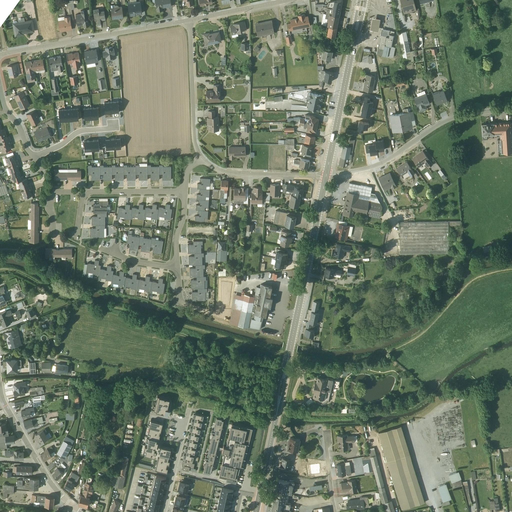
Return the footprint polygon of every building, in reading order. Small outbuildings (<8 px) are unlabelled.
[(151,0),(152,2),(154,3),(155,3),(157,11),(162,10),(162,8),(171,6),(169,0),(151,0)] [(327,8),(340,10),(341,0),(340,0),(328,2),(327,5),(322,4),(315,4),(315,7),(322,7),(327,8)] [(399,0),(403,14),(416,10),(412,0),(399,0)] [(128,4),(130,16),(135,15),(135,14),(141,13),(140,2),(128,4)] [(112,19),(123,18),(121,6),(119,7),(117,5),(115,5),(114,6),(114,7),(113,5),(110,5),(110,8),(112,19)] [(327,8),(326,14),(339,16),(340,10),(327,8)] [(98,9),(92,10),(94,20),(96,20),(97,25),(100,24),(100,20),(105,19),(104,11),(103,11),(99,11),(98,9)] [(77,26),(84,25),(84,27),(89,26),(87,14),(89,13),(89,10),(86,10),(80,11),(80,14),(75,14),(77,26)] [(287,24),(288,31),(309,27),(307,16),(304,17),(304,14),(298,16),(298,18),(290,20),(291,23),(287,24)] [(325,26),(336,28),(339,16),(326,14),(325,18),(327,19),(325,26)] [(64,17),(57,18),(60,32),(71,30),(69,16),(64,17)] [(375,19),(371,18),(369,30),(373,31),(377,31),(379,19),(375,19)] [(13,22),(15,36),(23,35),(23,33),(33,31),(31,20),(17,22),(15,21),(14,21),(13,22)] [(257,37),(269,34),(273,33),(274,33),(271,21),(255,24),(257,37)] [(230,26),(231,35),(242,32),(242,31),(246,30),(244,22),(233,24),(234,25),(230,26)] [(326,35),(334,37),(336,28),(325,26),(325,28),(327,29),(326,35)] [(394,32),(381,29),(379,35),(380,35),(376,54),(381,55),(381,56),(393,58),(395,47),(391,46),(394,32)] [(209,33),(203,34),(205,45),(217,43),(217,40),(220,39),(218,32),(209,34),(209,33)] [(398,33),(401,53),(409,51),(406,32),(398,33)] [(110,62),(112,61),(112,60),(112,59),(114,58),(113,55),(114,54),(113,48),(110,49),(110,47),(109,47),(108,47),(107,47),(107,48),(104,48),(105,51),(102,51),(103,57),(106,57),(106,59),(108,59),(108,61),(110,62)] [(320,49),(318,57),(330,59),(331,51),(332,51),(320,49)] [(86,63),(98,61),(96,50),(84,52),(86,63)] [(413,57),(416,56),(416,51),(401,53),(403,63),(413,61),(413,57)] [(72,53),(66,54),(68,64),(72,63),(73,68),(80,67),(79,62),(80,62),(78,52),(74,53),(72,54),(72,53)] [(58,71),(63,71),(60,56),(49,58),(51,71),(58,70),(58,71)] [(39,73),(45,72),(42,59),(33,61),(35,73),(39,72),(39,73)] [(28,82),(35,81),(34,78),(36,78),(34,71),(33,61),(25,62),(26,67),(24,68),(27,80),(28,82)] [(7,66),(10,77),(18,76),(16,65),(18,64),(7,66)] [(321,87),(323,80),(331,82),(333,73),(322,70),(322,66),(317,66),(319,86),(321,87)] [(374,76),(366,75),(363,90),(372,92),(375,79),(374,79),(374,76)] [(69,77),(70,85),(78,83),(77,76),(69,77)] [(57,86),(56,78),(51,79),(52,87),(53,87),(53,89),(51,90),(51,95),(52,95),(58,94),(58,91),(59,90),(58,86),(57,86)] [(106,88),(104,79),(98,80),(99,89),(106,88)] [(220,90),(220,85),(213,85),(213,91),(206,91),(206,102),(220,101),(220,90)] [(443,89),(432,94),(436,105),(447,101),(443,89)] [(27,94),(25,90),(14,96),(20,110),(30,105),(25,95),(27,94)] [(429,104),(423,90),(416,93),(417,96),(413,98),(419,111),(426,109),(425,105),(429,104)] [(320,95),(307,92),(306,99),(309,99),(307,109),(317,110),(319,111),(319,110),(320,107),(320,106),(318,106),(319,100),(321,100),(322,96),(320,95)] [(363,100),(362,106),(371,108),(372,102),(369,101),(370,98),(364,97),(363,100)] [(371,108),(362,106),(361,110),(360,114),(369,116),(371,108)] [(408,112),(407,108),(402,109),(402,113),(399,114),(402,130),(411,129),(412,128),(411,126),(415,125),(412,111),(409,112),(409,111),(408,112)] [(65,121),(72,121),(72,120),(71,109),(64,110),(65,121)] [(35,110),(26,114),(28,119),(28,118),(31,125),(40,121),(35,110)] [(208,122),(208,131),(219,130),(218,117),(215,117),(215,111),(208,111),(208,117),(206,118),(207,122),(208,122)] [(389,115),(392,132),(402,130),(399,114),(389,115)] [(300,118),(299,121),(316,125),(318,119),(314,118),(314,116),(305,115),(304,118),(305,118),(305,119),(300,118)] [(55,128),(55,120),(51,120),(41,125),(42,127),(36,129),(36,131),(34,132),(38,142),(51,136),(48,130),(52,128),(55,128)] [(239,122),(240,131),(244,131),(244,132),(249,132),(249,130),(250,130),(250,121),(249,121),(249,122),(244,122),(244,125),(244,122),(239,122)] [(299,121),(298,125),(303,126),(303,127),(306,128),(306,131),(311,132),(311,131),(315,131),(316,125),(299,121)] [(358,127),(357,130),(362,131),(363,128),(367,129),(368,123),(358,121),(357,127),(358,127)] [(499,139),(500,153),(511,152),(511,147),(510,122),(481,124),(482,140),(487,140),(487,137),(489,137),(489,135),(496,134),(497,139),(499,139)] [(2,142),(10,140),(9,137),(7,137),(5,132),(0,133),(0,141),(2,141),(2,142)] [(299,137),(298,141),(308,143),(309,141),(313,142),(314,136),(305,134),(304,138),(299,137)] [(120,138),(112,139),(113,149),(121,148),(120,138)] [(106,149),(113,149),(112,139),(105,139),(106,149)] [(352,155),(354,140),(349,139),(348,146),(342,145),(338,165),(346,167),(347,164),(350,164),(351,159),(350,159),(351,155),(352,155)] [(0,144),(0,148),(1,153),(11,150),(9,144),(11,144),(10,140),(2,142),(3,144),(0,144)] [(98,140),(91,140),(91,150),(99,150),(98,140)] [(370,155),(377,153),(377,151),(384,150),(382,140),(375,141),(375,144),(368,145),(370,155)] [(301,145),(300,154),(310,156),(312,147),(301,145)] [(229,147),(229,159),(234,159),(233,157),(245,156),(244,146),(229,147)] [(422,151),(411,159),(418,167),(424,163),(427,168),(432,164),(422,151)] [(11,165),(18,163),(17,160),(15,160),(13,155),(4,158),(2,159),(4,165),(7,165),(10,164),(11,165)] [(294,157),(293,164),(299,166),(303,167),(303,166),(308,167),(309,160),(294,157)] [(406,162),(396,169),(400,176),(407,172),(410,176),(414,174),(406,162)] [(8,168),(10,175),(19,172),(17,167),(19,166),(18,163),(11,165),(11,167),(8,168)] [(91,165),(88,165),(88,174),(91,175),(91,180),(100,180),(100,175),(100,167),(91,167),(91,165)] [(103,180),(111,180),(112,174),(111,167),(103,167),(103,165),(100,165),(100,167),(100,175),(103,175),(103,180)] [(115,165),(111,165),(111,167),(112,174),(115,175),(115,180),(123,180),(123,174),(123,167),(115,167),(115,165)] [(127,165),(123,165),(123,167),(123,174),(126,174),(126,180),(135,180),(135,174),(135,167),(127,167),(127,165)] [(138,180),(147,180),(147,174),(147,166),(139,166),(139,165),(135,165),(135,167),(135,174),(138,174),(138,180)] [(150,165),(147,165),(147,166),(147,174),(150,174),(150,180),(159,180),(159,174),(159,166),(150,166),(150,165)] [(162,180),(171,180),(171,166),(162,166),(162,165),(159,165),(159,166),(159,174),(162,174),(162,180)] [(54,171),(54,180),(63,180),(63,179),(67,179),(67,170),(58,169),(58,171),(54,171)] [(77,169),(67,170),(67,179),(72,179),(72,180),(81,180),(81,171),(77,171),(77,169)] [(19,172),(10,175),(12,182),(16,181),(16,182),(23,180),(22,177),(21,177),(19,172)] [(389,173),(378,178),(384,191),(390,188),(391,189),(395,187),(389,173)] [(198,178),(197,189),(209,189),(212,189),(212,184),(209,184),(210,178),(198,178)] [(24,189),(31,187),(29,183),(28,184),(26,179),(17,182),(20,189),(23,188),(24,189)] [(219,203),(225,203),(225,198),(226,198),(227,181),(221,180),(219,203)] [(299,187),(283,183),(282,193),(301,197),(303,189),(298,189),(299,187)] [(349,183),(342,213),(355,216),(355,215),(354,215),(355,213),(358,214),(358,215),(365,216),(366,215),(379,218),(382,207),(375,194),(370,193),(371,187),(360,185),(349,183)] [(270,184),(269,195),(278,195),(279,184),(270,184)] [(32,190),(31,187),(24,189),(24,190),(20,192),(23,199),(24,198),(25,201),(33,198),(32,196),(30,191),(32,190)] [(261,187),(253,187),(253,190),(251,190),(251,204),(257,204),(257,207),(262,207),(262,204),(261,204),(261,187)] [(241,189),(234,189),(234,203),(247,203),(248,188),(245,188),(241,188),(241,189)] [(197,189),(196,199),(208,200),(209,189),(197,189)] [(288,205),(298,207),(300,197),(290,194),(288,205)] [(196,199),(195,210),(207,211),(208,200),(196,199)] [(93,205),(93,213),(97,213),(106,213),(106,205),(108,205),(108,201),(98,201),(98,204),(93,205)] [(29,216),(38,216),(38,208),(37,208),(37,203),(31,203),(31,212),(29,212),(29,216)] [(117,219),(119,219),(119,217),(124,217),(124,219),(130,220),(130,219),(131,209),(129,209),(130,205),(126,204),(125,209),(123,209),(123,208),(118,207),(117,219)] [(145,209),(142,209),(143,205),(139,204),(138,209),(136,209),(136,208),(132,207),(131,209),(130,219),(132,219),(132,217),(137,217),(137,219),(143,219),(145,209)] [(143,219),(150,220),(150,219),(157,219),(158,209),(156,209),(156,205),(152,204),(152,209),(150,209),(150,208),(145,207),(145,209),(143,219)] [(159,219),(164,220),(164,218),(170,219),(171,209),(169,209),(170,204),(166,204),(165,209),(163,208),(158,207),(158,209),(157,219),(159,219)] [(195,210),(195,221),(207,221),(207,211),(195,210)] [(295,214),(275,210),(273,223),(293,227),(295,218),(294,217),(295,214)] [(91,216),(91,225),(95,225),(104,225),(105,225),(105,217),(106,216),(106,213),(97,213),(97,216),(91,216)] [(30,229),(37,229),(37,225),(38,225),(38,216),(29,216),(29,220),(27,220),(27,229),(30,229)] [(337,223),(334,237),(347,240),(348,236),(350,236),(352,227),(346,225),(347,223),(338,221),(338,224),(337,223)] [(399,223),(399,255),(448,254),(448,222),(399,223)] [(90,228),(90,237),(103,237),(103,228),(105,228),(104,225),(95,225),(95,228),(90,228)] [(29,242),(38,242),(38,234),(37,234),(37,229),(30,229),(30,238),(29,238),(29,242)] [(129,244),(129,249),(137,250),(139,237),(131,236),(132,231),(128,230),(126,243),(129,244)] [(277,243),(288,246),(289,241),(290,242),(291,237),(290,237),(291,233),(281,231),(279,239),(277,239),(277,243)] [(143,236),(140,236),(138,245),(141,245),(140,251),(149,252),(151,239),(143,238),(143,236)] [(152,253),(161,254),(163,241),(158,240),(158,238),(155,237),(155,238),(151,238),(150,247),(153,247),(152,253)] [(202,245),(202,241),(193,241),(193,244),(187,245),(187,253),(194,253),(201,253),(200,245),(202,245)] [(217,251),(216,260),(226,261),(227,251),(224,250),(225,242),(218,241),(217,251)] [(332,249),(331,255),(342,258),(344,251),(349,252),(350,246),(336,243),(335,249),(332,249)] [(45,249),(45,258),(49,258),(49,260),(54,260),(54,256),(58,256),(58,250),(54,250),(54,249),(45,249)] [(63,250),(58,250),(58,256),(67,257),(67,258),(71,258),(71,249),(63,249),(63,250)] [(275,258),(286,261),(287,254),(284,253),(285,251),(279,249),(277,249),(276,252),(274,258),(275,258)] [(188,256),(188,265),(195,265),(202,265),(202,256),(203,256),(203,253),(201,253),(194,253),(194,256),(188,256)] [(274,265),(274,268),(282,270),(282,267),(285,267),(287,261),(286,261),(275,258),(274,265)] [(85,274),(85,275),(93,276),(93,274),(99,275),(100,269),(100,265),(98,265),(99,261),(95,260),(94,264),(87,263),(87,264),(84,264),(83,273),(85,274)] [(343,268),(343,270),(346,271),(346,274),(354,276),(356,268),(355,268),(355,265),(349,264),(348,266),(347,266),(347,268),(343,268)] [(100,280),(100,281),(105,282),(105,280),(111,281),(112,274),(113,271),(110,270),(111,266),(107,265),(106,270),(104,270),(104,269),(100,269),(99,275),(98,280),(100,280)] [(189,268),(190,277),(196,277),(203,277),(203,268),(204,268),(204,265),(202,265),(195,265),(195,268),(189,268)] [(325,268),(324,275),(328,276),(328,277),(332,278),(332,276),(340,278),(341,271),(325,268)] [(112,286),(118,287),(118,285),(124,286),(125,277),(125,276),(123,276),(124,272),(120,271),(119,276),(117,275),(112,274),(111,281),(111,285),(111,286),(112,286)] [(123,289),(125,289),(125,286),(131,287),(131,288),(137,289),(138,279),(136,279),(136,275),(132,274),(132,279),(130,278),(125,277),(124,286),(123,289)] [(136,291),(143,292),(144,290),(150,291),(151,281),(149,281),(149,277),(145,276),(145,281),(143,280),(138,279),(137,289),(136,291)] [(205,280),(205,277),(203,277),(196,277),(196,280),(191,280),(191,289),(197,288),(204,288),(204,280),(205,280)] [(150,293),(156,294),(157,293),(163,293),(164,283),(162,283),(163,279),(158,278),(158,283),(156,283),(156,282),(151,281),(150,291),(150,293)] [(269,296),(271,287),(260,284),(260,287),(256,286),(254,296),(241,294),(240,295),(234,294),(231,308),(232,308),(229,323),(248,328),(248,327),(260,329),(260,328),(262,326),(264,316),(265,316),(267,306),(270,307),(272,297),(269,296)] [(192,292),(192,300),(205,300),(208,300),(208,288),(204,288),(197,288),(197,292),(192,292)] [(314,327),(319,302),(313,301),(308,325),(314,327)] [(31,309),(25,311),(28,317),(29,320),(37,317),(35,314),(34,315),(31,309)] [(12,314),(10,310),(6,311),(0,313),(0,321),(1,322),(2,326),(10,323),(8,316),(12,314)] [(314,327),(306,325),(304,335),(308,335),(307,337),(313,338),(314,333),(313,332),(314,327)] [(17,330),(3,333),(5,338),(6,338),(9,347),(21,344),(17,330)] [(3,360),(3,367),(7,366),(7,372),(18,371),(17,366),(21,366),(21,359),(3,360)] [(50,372),(50,363),(41,363),(41,372),(50,372)] [(61,371),(67,372),(71,373),(72,366),(56,364),(55,366),(52,366),(52,370),(55,371),(54,374),(60,375),(61,371)] [(337,389),(339,381),(317,377),(316,382),(314,381),(312,393),(313,393),(312,398),(317,399),(316,401),(317,403),(322,405),(326,402),(328,402),(331,387),(337,389)] [(23,386),(26,386),(25,382),(13,384),(15,390),(14,391),(14,395),(19,394),(19,396),(25,395),(23,386)] [(30,397),(44,393),(43,390),(42,387),(35,387),(28,388),(30,397)] [(40,400),(45,399),(44,395),(32,397),(33,406),(39,405),(39,406),(41,406),(40,401),(41,401),(40,400)] [(156,395),(153,409),(167,413),(171,399),(156,395)] [(21,411),(22,417),(32,416),(31,412),(34,411),(33,407),(25,409),(25,410),(21,411)] [(202,422),(204,415),(195,413),(193,413),(192,417),(193,417),(193,420),(202,422)] [(23,421),(25,428),(33,426),(34,427),(38,426),(38,424),(43,422),(42,417),(36,418),(36,417),(23,421)] [(207,455),(205,455),(204,460),(206,460),(203,471),(210,473),(219,438),(223,420),(221,420),(221,419),(216,417),(213,429),(212,429),(210,434),(212,434),(207,455)] [(200,429),(202,422),(193,420),(191,419),(190,424),(192,424),(191,426),(200,429)] [(151,420),(150,425),(149,427),(161,430),(161,428),(162,423),(151,420)] [(0,434),(8,434),(8,429),(6,429),(5,423),(1,423),(1,422),(0,421),(0,434)] [(223,463),(223,465),(221,464),(218,476),(226,478),(226,480),(235,482),(236,480),(238,472),(239,469),(240,465),(243,465),(249,440),(252,427),(231,422),(226,446),(223,445),(222,452),(224,452),(222,462),(223,463)] [(199,436),(200,429),(191,426),(190,426),(189,430),(190,431),(189,433),(199,436)] [(401,426),(378,433),(401,507),(424,500),(401,426)] [(149,427),(148,432),(159,435),(159,434),(159,432),(160,432),(161,430),(149,427)] [(44,441),(51,436),(49,433),(47,434),(46,432),(44,429),(35,434),(34,440),(38,441),(38,440),(39,440),(41,444),(44,442),(44,441)] [(188,437),(188,440),(197,442),(199,436),(189,433),(188,433),(187,437),(188,437)] [(147,434),(142,454),(158,457),(158,454),(160,447),(159,447),(160,446),(158,445),(158,446),(157,446),(158,442),(156,442),(156,439),(150,438),(150,435),(147,434)] [(0,436),(0,448),(7,448),(6,444),(10,443),(10,442),(14,442),(14,435),(0,436)] [(337,441),(338,450),(350,449),(349,445),(348,445),(348,442),(357,441),(356,436),(347,436),(347,435),(337,436),(337,441)] [(300,439),(290,437),(287,449),(300,452),(301,450),(300,450),(300,446),(298,446),(300,439)] [(64,458),(72,445),(63,440),(55,453),(64,458)] [(187,444),(186,447),(195,449),(197,442),(188,440),(187,440),(186,444),(187,444)] [(44,460),(55,453),(51,446),(43,451),(44,452),(40,454),(44,460)] [(170,448),(160,446),(160,447),(158,454),(170,457),(172,448),(170,448)] [(498,446),(487,448),(488,452),(495,452),(496,455),(499,455),(498,450),(499,450),(498,446)] [(194,456),(195,449),(186,447),(185,447),(184,451),(185,451),(184,454),(194,456)] [(395,511),(391,498),(388,499),(374,448),(368,449),(369,456),(374,474),(384,511),(395,511)] [(5,450),(5,455),(6,456),(12,456),(12,455),(14,455),(14,459),(23,459),(23,452),(19,452),(19,450),(10,451),(9,450),(5,450)] [(183,458),(183,461),(192,463),(194,456),(184,454),(183,453),(182,458),(183,458)] [(170,457),(158,454),(158,457),(157,462),(168,464),(170,457)] [(124,476),(128,458),(122,456),(117,475),(115,474),(112,486),(122,488),(125,476),(124,476)] [(374,474),(369,456),(361,457),(364,475),(374,474)] [(288,470),(290,460),(282,458),(281,463),(280,463),(279,468),(288,470)] [(168,464),(157,462),(155,461),(154,467),(155,467),(155,470),(166,472),(168,464)] [(193,468),(194,463),(192,463),(183,461),(181,465),(182,466),(181,469),(188,471),(189,467),(193,468)] [(344,463),(336,465),(336,467),(334,467),(335,473),(337,473),(338,476),(351,474),(349,462),(344,462),(344,463)] [(65,467),(61,464),(57,467),(54,470),(55,472),(52,474),(57,479),(63,473),(61,471),(65,467)] [(16,472),(16,474),(27,474),(27,473),(31,473),(32,467),(17,466),(16,467),(13,466),(12,472),(16,472)] [(460,477),(458,470),(448,473),(450,480),(460,477)] [(75,476),(71,473),(63,486),(68,489),(69,490),(74,483),(72,481),(75,476)] [(165,477),(154,475),(152,481),(164,483),(165,477)] [(94,489),(92,488),(95,489),(96,486),(93,485),(93,484),(90,483),(91,478),(87,477),(86,482),(85,482),(85,483),(82,483),(81,487),(83,488),(82,495),(80,495),(78,504),(87,506),(89,496),(91,496),(92,491),(93,491),(94,489)] [(461,483),(460,477),(450,481),(452,486),(461,484),(461,483)] [(26,478),(25,488),(38,489),(38,478),(26,478)] [(277,479),(275,491),(288,494),(291,494),(293,483),(277,479)] [(357,491),(355,479),(347,480),(347,482),(339,483),(340,488),(341,488),(342,491),(348,490),(349,492),(357,491)] [(466,479),(461,480),(467,503),(471,502),(468,490),(468,488),(466,479)] [(152,481),(151,486),(162,489),(164,484),(152,481)] [(191,484),(179,481),(177,491),(186,493),(188,487),(190,488),(191,484)] [(451,496),(445,482),(437,485),(442,500),(451,496)] [(151,486),(150,492),(161,495),(162,489),(151,486)] [(221,487),(220,493),(231,495),(233,490),(221,487)] [(2,496),(2,499),(5,499),(5,497),(7,497),(7,493),(13,494),(13,490),(4,489),(4,491),(3,491),(2,496)] [(288,494),(275,491),(273,500),(286,503),(287,500),(288,501),(288,497),(287,497),(288,494)] [(150,492),(148,498),(160,501),(161,495),(150,492)] [(220,493),(219,499),(230,501),(231,495),(220,493)] [(54,497),(31,495),(30,501),(31,502),(31,504),(33,505),(53,507),(54,497)] [(185,506),(187,498),(176,495),(175,497),(174,503),(185,506)] [(346,504),(346,509),(364,506),(364,505),(368,504),(367,496),(359,497),(359,499),(347,501),(348,504),(346,504)] [(160,501),(148,498),(147,504),(158,507),(160,501)] [(219,499),(217,505),(229,507),(230,501),(219,499)] [(115,511),(120,502),(114,500),(108,511),(115,511)] [(271,511),(288,511),(290,504),(286,503),(273,500),(270,511),(271,511)]
